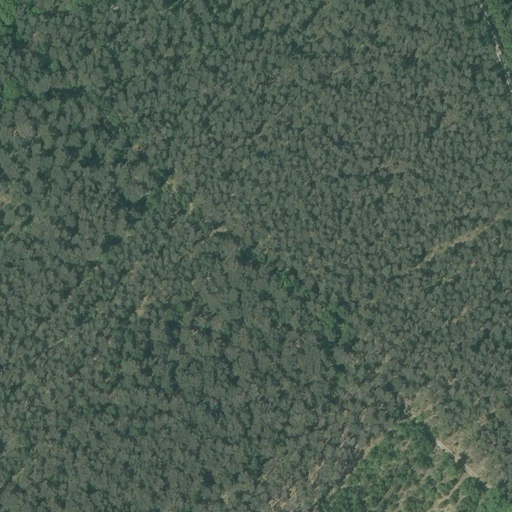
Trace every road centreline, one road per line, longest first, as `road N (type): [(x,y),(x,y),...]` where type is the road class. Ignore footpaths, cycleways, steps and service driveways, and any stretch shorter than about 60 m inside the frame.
road 1 (track): [(511,511),(1,29)]
road 2 (track): [(182,0),(0,29)]
